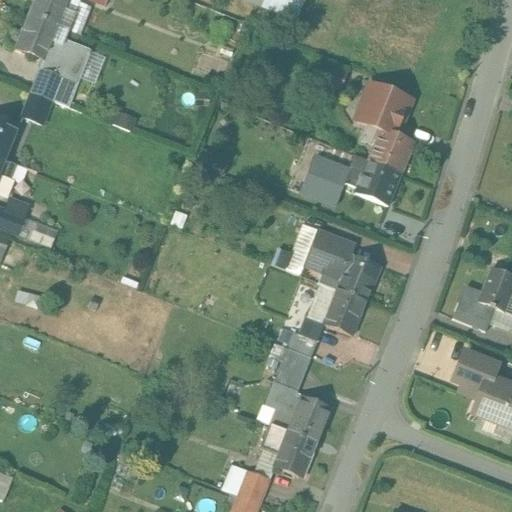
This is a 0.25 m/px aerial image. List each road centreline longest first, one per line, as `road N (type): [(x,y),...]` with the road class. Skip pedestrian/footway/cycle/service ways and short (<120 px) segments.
road 1 (residential): [(372,422),(511,8)]
road 2 (residential): [(372,422),(511,478)]
